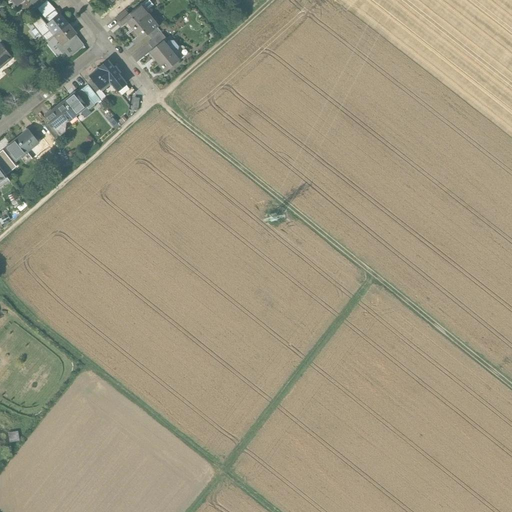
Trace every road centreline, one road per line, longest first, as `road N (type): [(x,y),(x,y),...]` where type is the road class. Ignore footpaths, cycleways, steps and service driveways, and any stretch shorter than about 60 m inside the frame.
road 1 (track): [(157,100),(511,383)]
road 2 (track): [(0,238),(273,0)]
road 3 (track): [(0,281),(64,347),(273,511)]
road 4 (track): [(190,511),(372,273)]
road 5 (residential): [(109,44),(0,128)]
